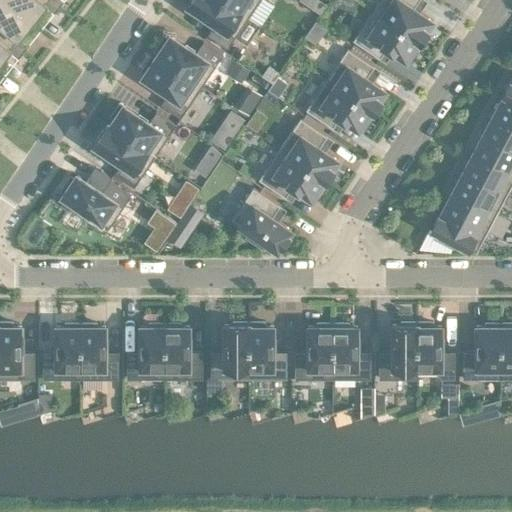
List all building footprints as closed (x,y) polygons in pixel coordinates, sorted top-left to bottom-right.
[(31,21),(3,0),(0,0),(0,33),(22,51),(27,45),(18,37),(31,21)] [(53,12),(58,6),(50,0),(3,0),(31,21),(44,5),(53,12)] [(234,36),(248,16),(224,0),(188,0),(189,1),(186,5),(204,17),(205,18),(209,20),(210,21),(214,23),(207,34),(227,47),(234,36)] [(224,0),(248,16),(258,0),(224,0)] [(317,0),(299,0),(319,12),(324,4),(317,0)] [(378,0),(373,9),(419,41),(427,29),(426,28),(432,20),(419,11),(419,10),(413,6),(417,0),(378,0)] [(419,41),(373,9),(352,39),(379,58),(386,47),(392,51),(392,50),(405,59),(410,52),(411,52),(419,41)] [(0,33),(0,59),(8,50),(17,57),(22,51),(0,33)] [(155,55),(201,85),(222,54),(202,41),(195,51),(192,49),(190,48),(187,46),(187,45),(186,44),(185,45),(169,34),(166,38),(163,36),(154,50),(157,52),(155,55)] [(347,47),(326,78),(372,110),(380,98),(379,98),(385,90),(371,81),(372,80),(366,76),(373,65),(347,47)] [(201,85),(155,55),(153,58),(150,56),(141,69),(144,72),(141,76),(157,86),(157,87),(158,88),(159,87),(162,90),(163,91),(167,93),(160,104),(180,117),(201,85)] [(247,68),(235,61),(227,73),(239,80),(247,68)] [(278,72),(268,65),(262,75),(272,81),(278,72)] [(502,92),(511,97),(511,74),(511,76),(509,81),(509,80),(502,92)] [(372,110),(326,78),(305,109),(331,127),(338,117),(344,121),(345,120),(358,129),(363,122),(364,122),(372,110)] [(241,106),(251,111),(261,91),(251,85),(241,106)] [(493,112),(511,121),(511,97),(502,92),(502,93),(503,93),(502,95),(501,94),(500,96),(501,96),(499,100),(498,100),(497,101),(498,101),(493,112)] [(107,123),(106,124),(154,155),(175,124),(155,110),(148,121),(145,119),(145,118),(144,117),(143,118),(140,115),(139,114),(138,115),(119,101),(110,115),(113,118),(109,124),(107,123)] [(232,110),(212,139),(224,147),(244,118),(232,110)] [(483,131),(511,146),(511,121),(493,112),(492,114),(491,113),(490,115),(491,115),(489,119),(488,119),(487,120),(488,121),(483,131)] [(299,117),(278,148),(325,180),(333,168),(332,167),(337,159),(324,150),(325,149),(319,145),(326,135),(299,117)] [(154,155),(106,124),(105,126),(104,126),(95,140),(93,144),(110,156),(110,157),(111,158),(112,157),(115,159),(115,160),(116,161),(117,160),(120,163),(113,173),(133,187),(154,155)] [(473,150),(511,170),(511,146),(483,131),(482,133),(481,133),(480,134),(481,134),(479,138),(478,138),(477,139),(478,140),(473,150)] [(204,155),(214,161),(219,152),(210,146),(204,155)] [(325,180),(278,148),(258,178),(284,197),(291,186),(297,190),(298,189),(311,198),(316,191),(316,192),(325,180)] [(463,169),(506,192),(511,181),(511,170),(473,150),(471,152),(470,153),(471,154),(469,157),(468,157),(467,158),(468,159),(463,169)] [(506,192),(463,169),(461,171),(460,172),(461,173),(459,176),(458,176),(457,177),(458,178),(452,188),(496,211),(506,192)] [(70,175),(65,182),(60,189),(64,191),(61,195),(73,203),(71,206),(85,216),(87,213),(108,227),(130,195),(108,180),(101,191),(98,188),(97,187),(96,188),(93,185),(92,184),(75,173),(73,177),(70,175)] [(186,180),(181,189),(192,197),(198,188),(186,180)] [(272,215),(279,204),(252,186),(231,218),(249,230),(245,236),(262,248),(267,242),(277,249),(280,244),(281,244),(288,234),(287,234),(290,229),(277,220),(278,219),(272,215)] [(452,188),(451,190),(450,190),(450,191),(450,192),(448,195),(447,197),(448,197),(442,207),(486,230),(496,211),(452,188)] [(190,203),(167,237),(177,244),(200,210),(190,203)] [(430,228),(436,230),(433,236),(452,247),(455,240),(475,251),(486,230),(442,207),(441,209),(440,209),(440,210),(440,211),(438,214),(430,228)] [(154,251),(173,222),(153,208),(144,221),(152,226),(141,242),(154,251)] [(0,320),(0,377),(33,377),(33,351),(21,351),(20,324),(12,324),(12,321),(0,320)] [(210,377),(248,377),(248,320),(231,320),(231,323),(223,323),(223,351),(210,351),(210,377)] [(264,320),(248,320),(248,377),(285,377),(285,351),(272,351),(272,324),(264,324),(264,320)] [(378,377),(416,377),(416,320),(399,320),(399,323),(391,323),(391,351),(378,351),(378,377)] [(453,377),(453,351),(441,351),(440,324),(432,324),(432,320),(416,320),(416,377),(417,377),(417,367),(440,367),(440,377),(453,377)] [(511,321),(500,322),(500,377),(511,377),(511,321)] [(55,351),(42,351),(42,377),(80,377),(80,322),(63,322),(63,324),(55,324),(55,351)] [(80,322),(80,377),(117,377),(117,351),(104,351),(104,324),(96,324),(96,322),(80,322)] [(139,351),(126,351),(126,377),(164,377),(164,322),(147,322),(147,324),(139,324),(139,351)] [(164,322),(164,377),(201,377),(201,351),(188,351),(188,324),(180,324),(180,322),(164,322)] [(332,322),(315,322),(315,324),(307,324),(307,351),(294,351),(294,377),(332,377),(332,322)] [(369,377),(369,351),(356,351),(356,324),(348,324),(348,322),(332,322),(332,377),(369,377)] [(462,377),(500,377),(500,322),(483,322),(483,324),(475,324),(475,351),(462,351),(462,377)] [(454,383),(441,383),(441,395),(454,395),(454,383)] [(361,416),(373,412),(373,388),(361,388),(361,416)]
